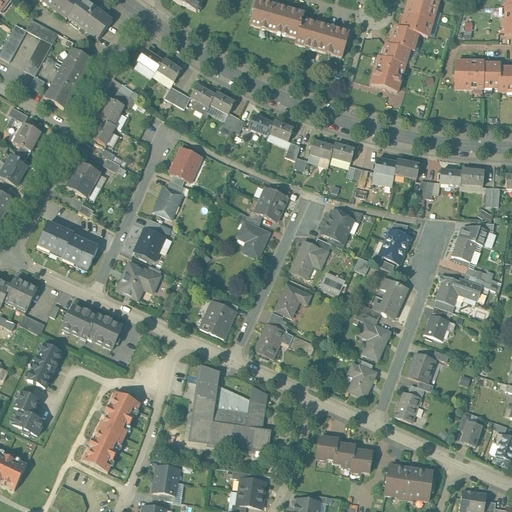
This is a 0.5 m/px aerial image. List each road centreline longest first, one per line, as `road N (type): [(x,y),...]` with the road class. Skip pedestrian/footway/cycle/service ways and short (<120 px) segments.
road 1 (tertiary): [(511,147),(403,138),(347,124),(245,80),(140,10)]
road 2 (residential): [(375,425),(450,226)]
road 3 (residential): [(179,335),(161,411),(121,511)]
road 4 (residential): [(228,358),(307,196)]
road 5 (residential): [(93,296),(169,134)]
road 6 (residential): [(74,133),(6,257)]
road 7 (residential): [(140,10),(74,133)]
